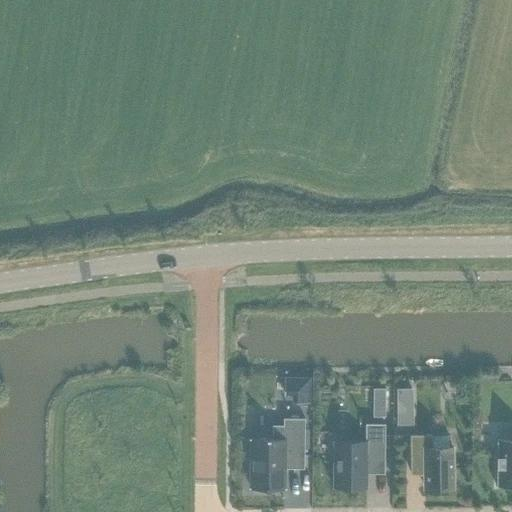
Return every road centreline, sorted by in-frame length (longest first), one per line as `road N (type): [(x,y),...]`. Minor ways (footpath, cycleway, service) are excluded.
road 1 (unclassified): [(208,256),(511,248)]
road 2 (residential): [(204,511),(208,256)]
road 3 (unclassified): [(0,286),(208,256)]
